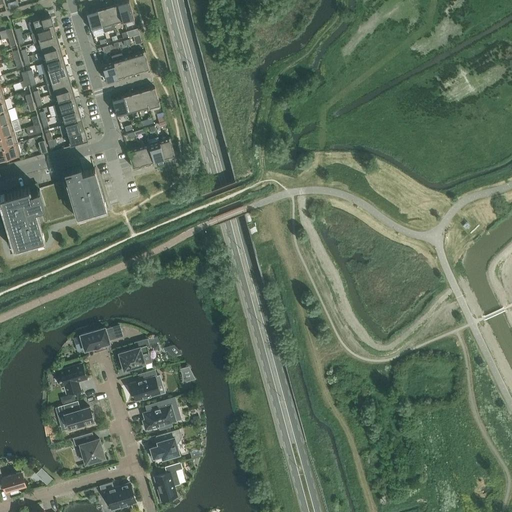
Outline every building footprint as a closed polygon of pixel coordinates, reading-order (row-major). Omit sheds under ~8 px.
[(135,18),(129,0),(119,3),(124,21),(135,18)] [(124,21),(119,3),(108,6),(115,28),(114,24),(123,21),(124,21)] [(105,31),(115,28),(108,6),(98,9),(103,27),(105,31)] [(92,31),(94,30),(93,30),(103,27),(98,9),(87,13),(92,31)] [(50,15),(29,21),(32,32),(53,26),(50,15)] [(35,42),(56,36),(53,26),(32,32),(35,42)] [(14,36),(12,28),(6,29),(8,37),(14,36)] [(136,44),(142,42),(140,34),(134,36),(136,44)] [(11,45),(16,44),(14,36),(8,37),(11,45)] [(35,43),(40,41),(43,51),(59,47),(56,36),(35,42),(35,43)] [(46,62),(62,57),(59,47),(43,51),(46,62)] [(143,50),(143,51),(134,54),(139,71),(150,68),(144,50),(143,50)] [(122,52),(112,55),(113,60),(118,77),(128,74),(123,57),(122,52)] [(128,74),(139,71),(134,54),(123,57),(128,74)] [(41,63),(44,73),(44,74),(66,67),(62,57),(46,62),(41,63)] [(118,77),(113,60),(103,63),(103,62),(102,63),(107,81),(118,77)] [(47,84),(69,78),(66,67),(44,74),(47,84)] [(25,71),(22,72),(24,80),(22,81),(30,79),(30,78),(28,71),(25,71)] [(50,94),(55,93),(72,88),(69,78),(47,84),(50,94)] [(160,104),(155,86),(144,90),(150,108),(160,104)] [(53,105),(75,98),(72,88),(55,93),(58,103),(53,105)] [(149,108),(150,108),(144,90),(134,93),(139,110),(149,107),(149,108)] [(129,113),(139,110),(134,93),(124,96),(129,113)] [(118,117),(119,117),(119,116),(129,113),(124,96),(113,99),(118,117)] [(5,98),(0,99),(0,111),(8,109),(5,98)] [(57,115),(61,114),(78,109),(75,98),(53,105),(57,115)] [(0,123),(12,120),(8,109),(0,111),(0,123)] [(64,124),(81,119),(78,109),(61,114),(64,124)] [(81,119),(64,124),(67,134),(84,129),(81,119)] [(12,120),(0,123),(0,135),(15,131),(12,120)] [(40,123),(35,125),(26,127),(29,135),(42,131),(40,123)] [(67,134),(71,145),(87,140),(84,129),(67,134)] [(0,147),(18,142),(15,131),(0,135),(0,147)] [(169,137),(159,140),(164,158),(175,154),(170,136),(169,137)] [(45,140),(38,142),(42,154),(48,152),(45,140)] [(159,140),(149,143),(154,161),(164,158),(159,140)] [(0,159),(21,153),(18,142),(0,147),(0,159)] [(144,164),(154,161),(149,143),(139,146),(144,164)] [(129,149),(127,149),(133,167),(144,164),(139,146),(129,149)] [(108,210),(95,167),(94,167),(83,171),(81,164),(66,169),(61,170),(62,177),(63,180),(44,186),(40,187),(39,184),(36,185),(30,187),(30,186),(0,195),(0,203),(3,202),(13,237),(8,239),(10,246),(37,238),(38,243),(46,241),(41,225),(47,223),(73,215),(74,215),(78,214),(79,218),(86,216),(85,211),(99,207),(100,212),(108,210)] [(105,327),(81,334),(86,349),(95,346),(103,344),(102,344),(112,341),(111,338),(114,337),(115,338),(123,335),(120,324),(109,327),(110,328),(106,329),(105,327)] [(122,369),(124,368),(124,369),(134,367),(134,369),(142,367),(141,364),(145,363),(143,354),(149,352),(147,345),(150,344),(148,337),(135,341),(136,347),(135,347),(130,349),(119,352),(122,361),(119,361),(122,369)] [(83,363),(58,370),(62,386),(65,385),(67,392),(81,388),(78,381),(87,378),(83,363)] [(160,374),(157,375),(156,368),(142,372),(144,379),(131,383),(132,385),(130,385),(131,391),(133,391),(136,399),(160,392),(158,383),(163,382),(160,374)] [(74,393),(67,395),(69,401),(76,400),(74,393)] [(143,420),(146,428),(148,428),(163,424),(164,428),(173,425),(172,421),(176,420),(173,409),(179,407),(175,396),(146,405),(147,411),(144,412),(146,419),(143,420)] [(59,406),(61,415),(65,414),(69,428),(94,420),(94,419),(96,419),(94,412),(92,413),(90,406),(81,409),(80,407),(78,407),(76,401),(59,406)] [(156,435),(159,445),(151,447),(151,448),(149,449),(151,456),(153,456),(154,457),(162,455),(163,458),(180,453),(177,443),(178,442),(182,435),(180,428),(156,435)] [(75,445),(80,443),(86,462),(105,457),(99,437),(95,439),(92,432),(73,437),(75,445)] [(165,466),(169,465),(171,471),(155,476),(162,500),(177,495),(174,485),(180,483),(176,470),(183,468),(181,461),(165,466)] [(0,487),(5,486),(6,490),(10,489),(12,493),(19,491),(17,487),(26,484),(22,471),(2,477),(0,469),(0,487)] [(136,501),(133,492),(134,490),(133,486),(131,484),(130,482),(114,487),(112,481),(100,485),(102,491),(107,489),(112,508),(136,501)]
